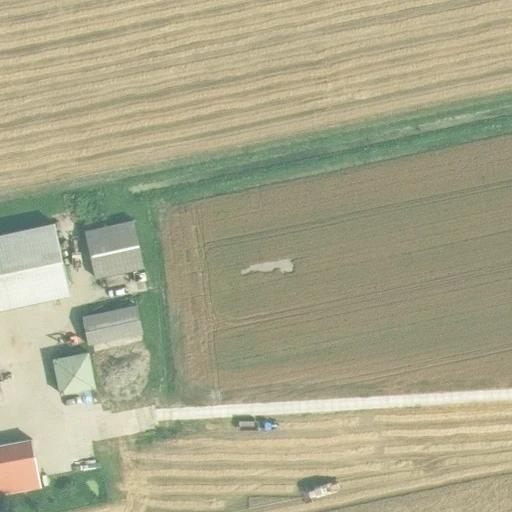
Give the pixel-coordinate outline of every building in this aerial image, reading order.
[(84,230),(95,278),(143,267),(132,219),(84,230)] [(0,403),(2,403),(0,392),(0,309),(70,296),(55,224),(0,235),(0,403)] [(142,333),(136,303),(82,315),(88,345),(142,333)] [(95,387),(88,351),(51,358),(59,394),(95,387)] [(32,439),(0,444),(0,493),(40,486),(32,439)]
